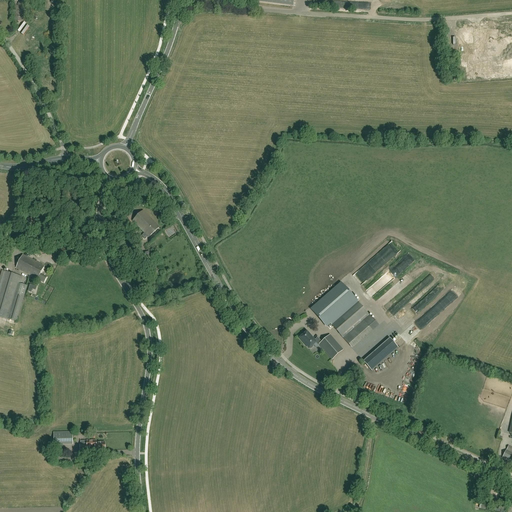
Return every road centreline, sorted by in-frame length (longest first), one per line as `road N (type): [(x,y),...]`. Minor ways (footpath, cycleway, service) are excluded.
road 1 (secondary): [(511,482),(280,364),(231,306),(167,193),(133,168)]
road 2 (tertiary): [(142,511),(137,452),(150,351),(144,318),(99,235),(109,179)]
road 3 (tertiary): [(125,149),(181,0)]
road 4 (unclassified): [(65,158),(35,86),(0,32)]
